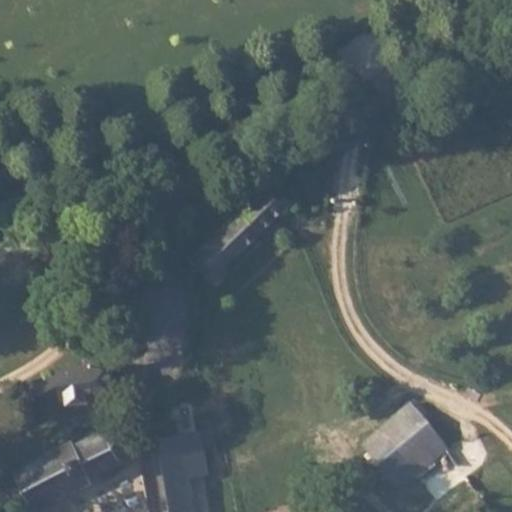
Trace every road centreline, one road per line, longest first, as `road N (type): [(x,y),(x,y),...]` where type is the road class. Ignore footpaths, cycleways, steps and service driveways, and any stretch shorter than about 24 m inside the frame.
road 1 (track): [(0,146),(72,116),(324,53),(369,61),(390,100)]
road 2 (track): [(183,187),(109,244),(87,312),(55,352),(0,389)]
